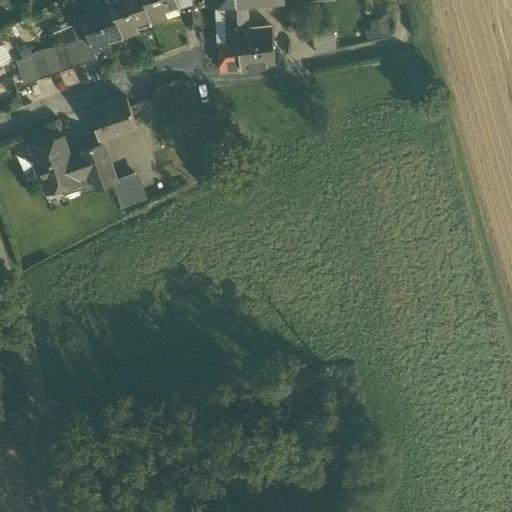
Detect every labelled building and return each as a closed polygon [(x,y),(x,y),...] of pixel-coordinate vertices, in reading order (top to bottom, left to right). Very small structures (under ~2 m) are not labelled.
[(150,19),(143,0),(115,0),(110,2),(111,6),(121,34),(151,23),(150,19)] [(177,0),(143,0),(150,19),(180,8),(177,0)] [(239,29),(237,4),(236,4),(224,5),(226,38),(239,37),(239,29)] [(247,4),(237,4),(239,29),(248,28),(247,4)] [(111,6),(81,16),(93,48),(94,48),(123,38),(121,34),(111,6)] [(81,16),(78,9),(67,13),(77,39),(65,43),(73,66),(97,58),(94,48),(93,48),(81,16)] [(248,28),(239,29),(239,37),(240,45),(241,69),(275,65),(272,26),(248,28)] [(332,28),(311,32),(316,53),(336,49),(332,28)] [(65,43),(54,48),(62,70),(73,66),(65,43)] [(1,44),(0,44),(0,64),(9,60),(10,56),(5,46),(1,44)] [(240,45),(218,47),(220,71),(241,69),(240,45)] [(62,70),(54,48),(43,52),(51,74),(62,70)] [(51,74),(43,52),(32,55),(40,78),(51,74)] [(32,55),(16,61),(24,84),(40,78),(32,55)] [(127,97),(88,110),(98,139),(136,126),(127,97)] [(61,137),(31,147),(46,192),(62,187),(66,199),(81,194),(70,161),(61,137)] [(99,143),(82,148),(85,156),(96,189),(113,182),(99,143)] [(85,156),(70,161),(81,194),(96,189),(85,156)]
